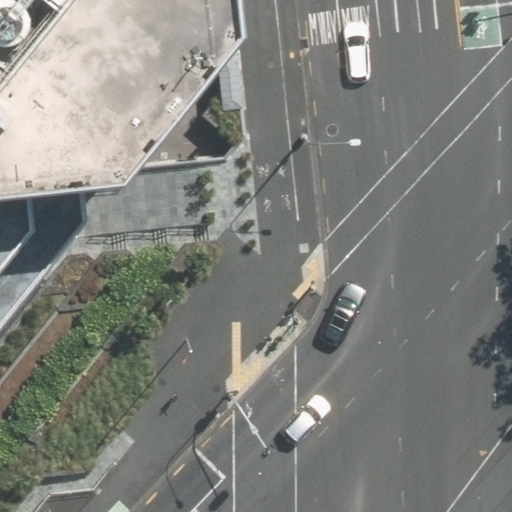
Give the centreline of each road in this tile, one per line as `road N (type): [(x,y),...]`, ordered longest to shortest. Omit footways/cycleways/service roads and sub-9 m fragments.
road 1 (secondary): [(245,511),(462,284)]
road 2 (secondary): [(462,284),(439,0)]
road 3 (secondary): [(483,511),(462,284)]
